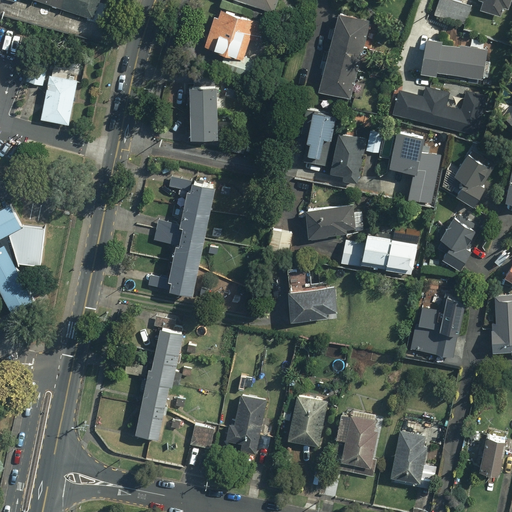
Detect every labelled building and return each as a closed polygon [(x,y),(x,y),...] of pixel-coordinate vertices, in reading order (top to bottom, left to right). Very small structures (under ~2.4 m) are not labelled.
[(103,0),(49,0),(97,17),(103,0)] [(274,0),(232,0),(270,13),(274,0)] [(453,0),(434,0),(431,14),(466,24),(471,5),(453,0)] [(477,0),(480,1),(478,9),(499,15),(502,7),(509,9),(511,0),(477,0)] [(218,9),(216,18),(210,17),(202,50),(241,59),(246,38),(258,41),(263,20),(218,9)] [(366,21),(333,14),(314,91),(347,99),(366,21)] [(479,84),(485,50),(422,39),(416,73),(479,84)] [(48,62),(29,57),(23,80),(42,85),(48,62)] [(77,75),(48,70),(39,118),(69,123),(77,75)] [(485,95),(464,90),(459,110),(444,106),(445,101),(448,91),(424,85),(421,96),(395,89),(389,114),(475,135),(479,118),(480,116),(485,95)] [(212,87),(184,88),(187,140),(214,139),(212,87)] [(511,107),(500,119),(511,131),(511,107)] [(304,137),(300,162),(323,166),(326,148),(317,146),(318,139),(328,140),(332,114),(304,109),(299,136),(304,137)] [(380,153),(382,131),(368,130),(365,152),(380,153)] [(327,172),(340,174),(339,181),(356,184),(364,139),(333,134),(327,172)] [(387,167),(412,171),(417,138),(401,136),(399,146),(391,144),(387,167)] [(466,157),(462,154),(448,175),(459,183),(450,197),(467,209),(480,190),(473,185),(482,172),(487,175),(493,166),(471,150),(466,157)] [(436,156),(418,154),(412,192),(430,195),(436,156)] [(511,158),(511,159),(502,203),(511,205),(511,158)] [(195,180),(170,175),(168,186),(185,189),(178,223),(157,219),(152,240),(173,244),(166,278),(149,275),(147,285),(163,288),(163,292),(187,297),(210,188),(194,185),(195,180)] [(13,202),(0,209),(0,282),(14,309),(37,297),(20,264),(22,263),(24,262),(23,260),(45,262),(49,225),(24,223),(13,202)] [(349,204),(300,210),(304,238),(344,234),(343,229),(352,228),(349,204)] [(474,228),(455,216),(435,247),(442,252),(438,259),(455,270),(467,251),(461,248),(474,228)] [(291,232),(268,229),(266,250),(289,253),(291,232)] [(409,270),(413,245),(361,237),(357,263),(409,270)] [(511,259),(501,277),(511,283),(511,259)] [(332,287),(283,292),(286,322),(325,318),(324,314),(335,313),(332,287)] [(489,352),(507,351),(507,354),(511,353),(511,293),(493,295),(495,323),(487,323),(489,352)] [(442,295),(439,311),(418,308),(411,350),(451,357),(462,299),(442,295)] [(154,438),(164,386),(169,387),(178,333),(155,329),(147,374),(143,373),(131,434),(154,438)] [(263,399),(234,393),(225,440),(238,443),(236,450),(253,453),(263,399)] [(323,401),(294,395),(285,439),(315,444),(323,401)] [(375,451),(371,450),(376,422),(347,416),(341,445),(331,443),(326,467),(371,475),(375,451)] [(215,426),(196,422),(192,443),(211,447),(215,426)] [(398,431),(388,477),(416,483),(424,446),(420,445),(422,436),(398,431)] [(499,439),(481,435),(474,470),(493,473),(499,439)]
